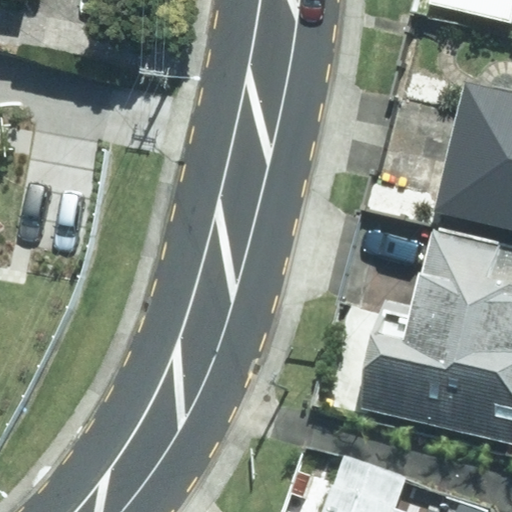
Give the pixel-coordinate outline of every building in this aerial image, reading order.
[(511,0),(440,0),(439,4),(511,21),(511,0)] [(511,93),(481,86),(451,214),(511,228),(511,93)] [(0,244),(12,230),(0,219),(0,244)] [(511,258),(511,251),(443,236),(427,308),(398,301),(372,411),(511,443),(511,263),(511,264),(511,258)] [(403,511),(414,480),(353,459),(334,511),(403,511)]
